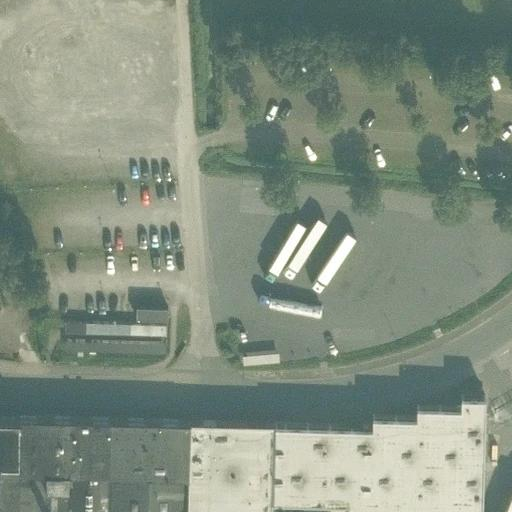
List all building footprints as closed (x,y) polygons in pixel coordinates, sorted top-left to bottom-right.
[(169,321),(170,305),(137,304),(136,320),(169,321)] [(166,335),(167,324),(86,322),(86,334),(166,335)] [(166,342),(67,340),(67,356),(165,358),(166,342)] [(460,404),(416,402),(416,413),(371,412),(371,423),(273,421),(271,498),(303,499),(302,508),(313,511),(328,511),(480,511),(484,393),(460,393),(460,404)] [(270,511),(271,504),(271,498),(273,421),(0,414),(0,468),(67,470),(66,511),(270,511)] [(511,511),(511,488),(502,511),(511,511)]
